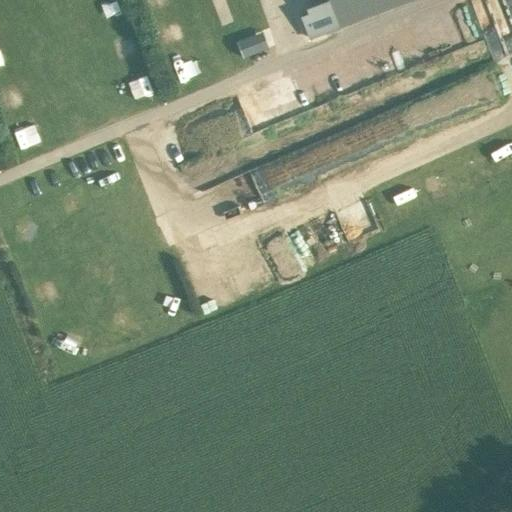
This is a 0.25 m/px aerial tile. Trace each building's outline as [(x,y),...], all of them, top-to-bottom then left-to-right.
[(99,0),(106,22),(125,17),(120,0),(99,0)] [(413,0),(327,0),(328,2),(307,11),(308,15),(301,18),(310,40),(413,0)] [(166,44),(184,40),(180,21),(162,25),(166,44)] [(269,48),(265,40),(261,31),(247,38),(235,42),(242,59),(269,48)] [(115,37),(120,56),(138,52),(133,33),(115,37)] [(179,81),(198,77),(194,58),(175,62),(179,81)] [(134,99),(154,90),(148,75),(127,85),(134,99)] [(497,145),(503,161),(511,157),(511,143),(511,140),(497,145)]
